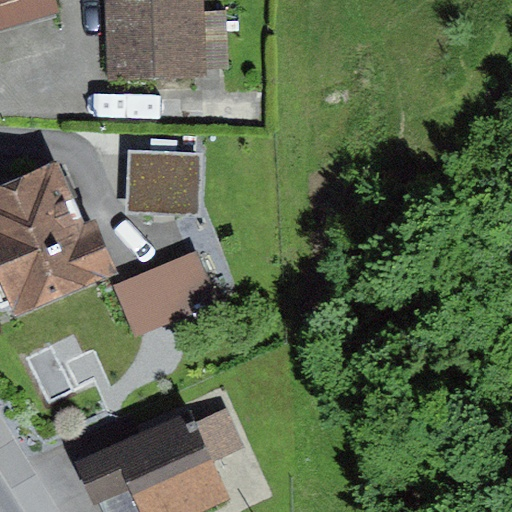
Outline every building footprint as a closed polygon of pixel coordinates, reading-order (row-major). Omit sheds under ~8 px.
[(0,0),(0,34),(57,19),(52,0),(0,0)] [(204,0),(106,0),(108,77),(205,76),(204,0)] [(59,162),(0,186),(0,271),(1,271),(21,316),(119,274),(96,219),(85,224),(59,162)] [(230,205),(183,221),(193,250),(240,234),(230,205)] [(197,253),(115,287),(135,336),(217,302),(197,253)] [(194,413),(81,462),(102,511),(204,511),(230,501),(214,462),(245,448),(228,408),(198,421),(194,413)]
